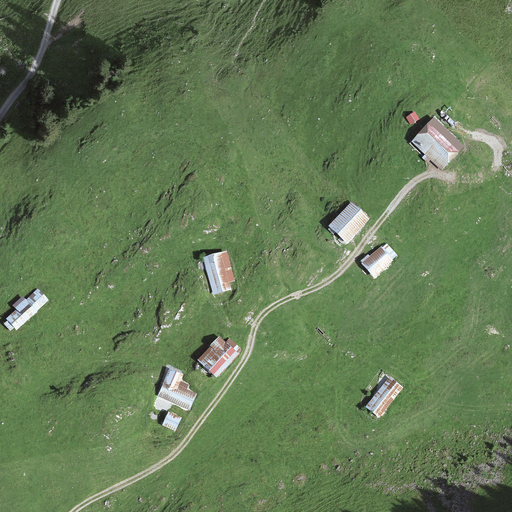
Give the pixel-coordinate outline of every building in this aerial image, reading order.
[(437,120),(416,143),(447,171),(468,148),(437,120)] [(329,227),(345,244),(369,221),(352,204),(329,227)] [(364,264),(376,278),(394,262),(382,248),(364,264)] [(202,259),(213,295),(234,288),(224,253),(202,259)] [(39,289),(3,323),(13,333),(48,299),(39,289)] [(197,360),(216,377),(240,351),(221,334),(197,360)] [(171,366),(159,398),(194,411),(200,395),(181,388),(186,372),(171,366)] [(364,407),(382,420),(405,388),(387,375),(364,407)] [(177,416),(173,429),(186,433),(190,420),(177,416)]
